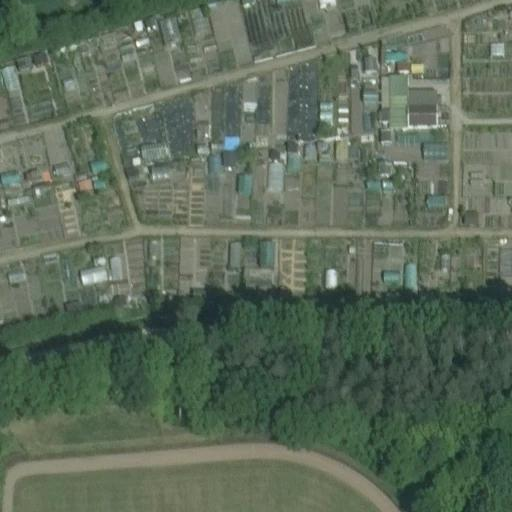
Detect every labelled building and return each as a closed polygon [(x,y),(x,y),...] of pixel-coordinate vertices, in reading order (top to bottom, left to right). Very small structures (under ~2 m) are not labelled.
[(163,60),(135,60),(136,97),(152,96),(152,82),(164,82),(163,60)] [(448,93),(449,93),(449,74),(420,74),(420,93),(423,93),(423,112),(449,112),(448,93)] [(148,240),(149,227),(69,226),(69,239),(148,240)] [(234,279),(234,247),(189,247),(189,278),(175,278),(175,283),(191,283),(191,289),(222,289),(222,279),(234,279)] [(97,261),(83,265),(87,277),(101,273),(97,261)]
